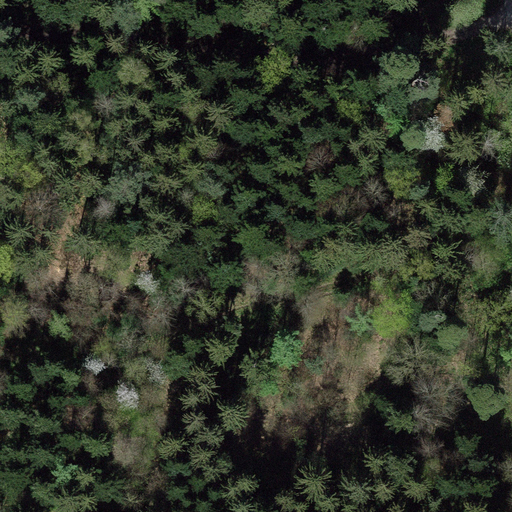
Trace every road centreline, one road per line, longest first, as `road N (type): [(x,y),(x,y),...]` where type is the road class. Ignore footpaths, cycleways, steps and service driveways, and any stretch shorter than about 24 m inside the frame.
road 1 (track): [(511,236),(186,334),(0,370)]
road 2 (track): [(0,28),(312,66),(357,63),(511,20)]
road 3 (track): [(186,334),(163,410),(149,511)]
